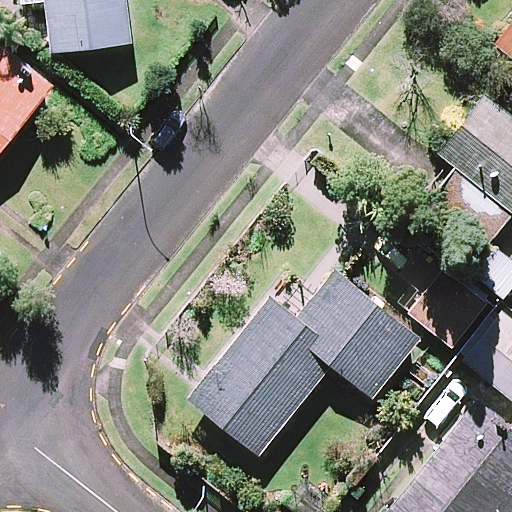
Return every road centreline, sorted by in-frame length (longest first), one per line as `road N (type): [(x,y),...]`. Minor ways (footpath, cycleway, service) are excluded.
road 1 (residential): [(0,409),(329,0)]
road 2 (residential): [(116,511),(0,419)]
